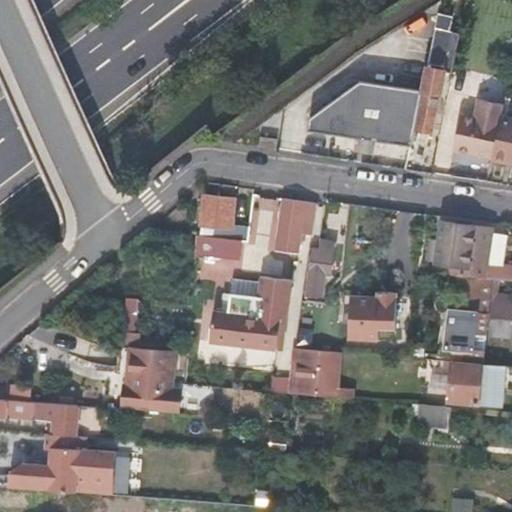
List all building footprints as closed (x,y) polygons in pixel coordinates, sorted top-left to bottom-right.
[(451,17),(437,14),(415,129),(431,132),(442,71),(451,73),(461,25),(450,24),(451,17)] [(421,92),(422,86),(360,77),(354,83),(421,92)] [(307,132),(410,146),(421,92),(354,83),(309,119),(307,132)] [(452,150),(493,160),(502,118),(505,106),(480,101),(476,119),(461,115),(452,150)] [(511,120),(502,118),(493,160),(511,164),(511,120)] [(271,151),(277,151),(278,143),(264,141),(263,148),(272,149),(271,151)] [(205,196),(200,235),(238,240),(245,242),(247,230),(231,228),(235,201),(205,196)] [(313,203),(282,199),(275,250),(297,253),(299,233),(310,233),(313,203)] [(452,266),(451,276),(463,277),(488,279),(511,280),(511,267),(488,265),(492,231),(441,223),(439,240),(428,238),(427,246),(438,248),(436,264),(452,266)] [(238,240),(200,235),(194,234),(193,253),(236,259),(238,240)] [(330,258),(313,254),(305,293),(319,296),(324,271),(327,272),(330,258)] [(212,307),(208,341),(276,351),(281,315),(286,316),(291,281),(259,276),(256,298),(229,294),(227,309),(212,307)] [(488,279),(463,277),(459,312),(449,312),(446,348),(453,349),(452,360),(484,362),(485,350),(472,349),(473,334),(483,334),(488,279)] [(352,297),(349,327),(382,330),(383,319),(393,320),(396,295),(370,293),(370,298),(352,297)] [(511,296),(491,295),(489,319),(511,320),(511,317),(511,296)] [(511,319),(511,320),(489,319),(488,319),(485,344),(508,347),(509,338),(511,338),(511,319)] [(316,396),(319,352),(300,350),(297,394),(316,396)] [(131,371),(131,380),(170,384),(172,355),(144,352),(143,366),(135,365),(131,371)] [(340,353),(319,352),(316,396),(337,398),(340,353)] [(423,360),(403,359),(402,367),(422,369),(423,360)] [(503,370),(452,365),(448,402),(499,407),(503,370)] [(170,384),(131,380),(130,388),(123,388),(121,410),(178,414),(179,398),(173,393),(169,392),(170,384)] [(422,397),(422,405),(436,406),(437,398),(422,397)] [(0,417),(2,417),(3,407),(13,407),(14,401),(0,400),(0,417)] [(53,434),(75,436),(76,406),(23,402),(21,418),(54,421),(53,434)] [(436,406),(422,405),(420,405),(418,429),(447,430),(448,407),(436,406)] [(86,437),(75,436),(53,434),(46,434),(45,447),(51,447),(86,450),(86,437)] [(9,488),(112,495),(115,452),(86,450),(51,447),(50,465),(22,462),(10,471),(9,488)] [(131,494),(132,455),(121,454),(120,494),(131,494)] [(454,498),(453,511),(475,511),(476,499),(454,498)]
